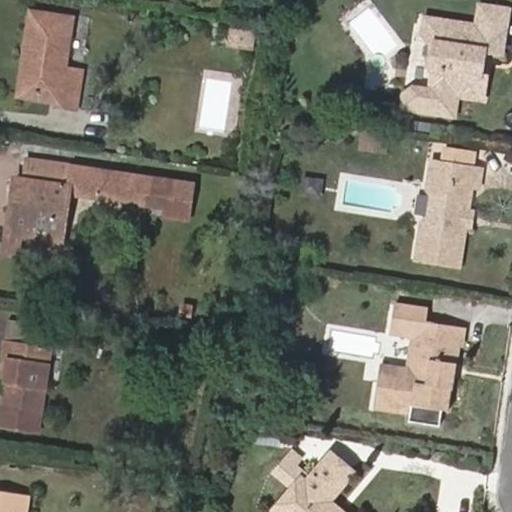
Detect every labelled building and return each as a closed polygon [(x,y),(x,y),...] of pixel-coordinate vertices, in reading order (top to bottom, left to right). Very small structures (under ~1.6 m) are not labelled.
[(508,21),(509,15),(479,10),(478,17),(508,21)] [(84,71),(66,68),(73,18),(31,12),(24,62),(32,63),(29,93),(64,98),(62,107),(78,110),(84,71)] [(508,21),(478,17),(477,31),(505,36),(508,21)] [(487,81),(479,81),(484,57),(492,58),(503,60),(505,36),(477,31),(425,21),(422,38),(427,48),(436,50),(433,75),(438,75),(435,98),(483,104),(487,81)] [(232,44),(261,49),(263,37),(234,32),(232,44)] [(430,75),(428,97),(435,98),(438,75),(433,75),(436,50),(427,48),(423,75),(430,75)] [(484,57),(479,81),(487,81),(492,58),(484,57)] [(62,107),(64,98),(29,93),(32,63),(24,62),(19,100),(62,107)] [(356,153),(380,156),(383,136),(359,132),(356,153)] [(29,244),(65,250),(73,196),(151,209),(155,184),(32,164),(28,185),(24,215),(17,214),(13,242),(29,244)] [(441,169),(431,167),(427,185),(438,187),(441,169)] [(466,223),(470,219),(473,195),(480,196),(483,176),(441,169),(438,187),(427,185),(426,195),(433,205),(430,221),(422,226),(417,265),(462,272),(468,234),(465,229),(466,223)] [(28,185),(22,184),(17,214),(24,215),(28,185)] [(151,209),(171,212),(175,188),(155,184),(151,209)] [(8,241),(13,242),(17,214),(12,213),(8,241)] [(468,234),(472,235),(475,220),(470,219),(466,223),(465,229),(468,234)] [(10,257),(27,259),(29,244),(13,242),(10,257)] [(38,324),(12,320),(7,347),(32,351),(38,324)] [(410,323),(407,342),(411,343),(412,340),(423,341),(426,325),(410,323)] [(449,417),(455,380),(445,378),(448,365),(453,366),(453,370),(457,371),(460,351),(463,350),(465,332),(426,325),(423,341),(412,340),(411,343),(407,372),(394,369),(389,395),(409,399),(414,399),(413,411),(449,417)] [(189,349),(203,352),(205,341),(190,339),(189,349)] [(0,425),(0,431),(39,438),(54,354),(32,351),(7,347),(4,362),(12,363),(7,390),(0,425)] [(4,362),(0,385),(0,389),(7,390),(12,363),(4,362)] [(335,511),(336,507),(331,503),(355,477),(329,454),(309,481),(294,468),(300,460),(293,454),(275,476),(293,491),(276,511),(277,511),(335,511)] [(0,511),(29,511),(32,496),(0,491),(0,511)]
